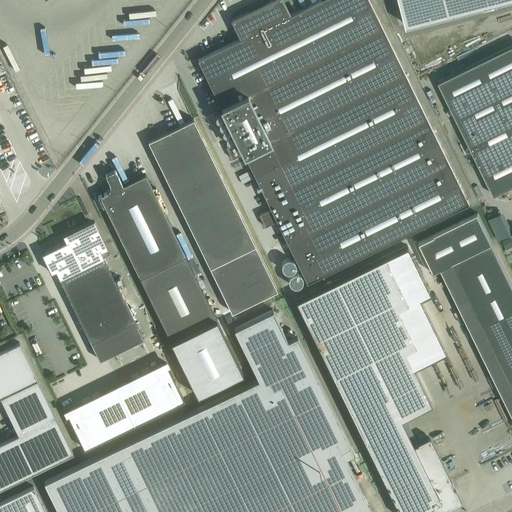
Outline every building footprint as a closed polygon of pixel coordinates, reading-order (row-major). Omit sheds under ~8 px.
[(317,0),(289,14),(282,0),(271,0),(232,19),(241,38),(198,59),(238,140),(226,146),(232,158),(243,152),(271,208),(259,214),(265,226),(277,220),(307,282),(468,203),(369,0),(317,0)] [(400,0),(407,25),(504,0),(400,0)] [(511,45),(438,81),(494,195),(511,186),(511,45)] [(193,118),(148,140),(231,311),(277,289),(193,118)] [(105,192),(98,196),(103,206),(104,205),(122,241),(140,277),(197,394),(199,393),(243,372),(185,255),(145,173),(122,185),(115,169),(105,174),(109,182),(105,192)] [(249,170),(238,175),(242,183),(253,178),(249,170)] [(511,283),(477,212),(417,241),(432,271),(441,267),(511,412),(511,283)] [(42,253),(51,272),(55,269),(91,341),(134,320),(99,248),(104,246),(93,223),(95,222),(95,221),(66,235),(68,240),(42,253)] [(295,300),(399,511),(416,511),(432,505),(435,511),(436,511),(460,500),(429,437),(414,444),(401,418),(431,404),(414,368),(446,352),(419,297),(430,292),(407,245),(295,300)] [(259,378),(44,481),(59,511),(371,511),(346,459),(356,454),(297,335),(287,339),(273,309),(234,328),(259,378)] [(0,487),(73,452),(28,360),(19,342),(0,351),(0,396),(18,434),(0,442),(0,487)] [(165,362),(66,410),(84,447),(183,399),(165,362)] [(0,511),(45,511),(33,485),(0,501),(0,511)]
